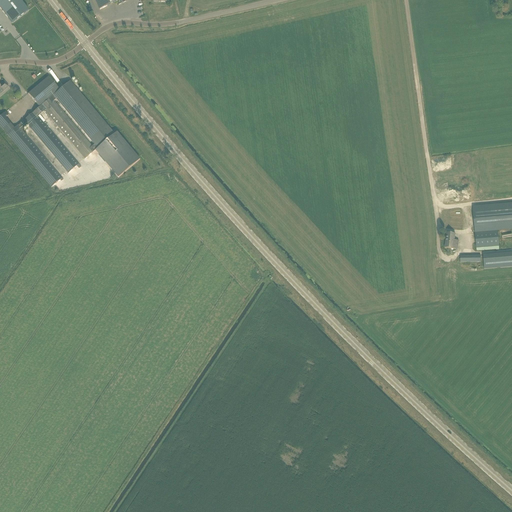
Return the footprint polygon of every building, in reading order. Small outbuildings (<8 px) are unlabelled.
[(19,0),(0,0),(0,8),(12,24),(28,11),(19,0)] [(94,0),(99,10),(115,3),(117,2),(118,1),(120,0),(94,0)] [(93,147),(95,150),(95,151),(118,178),(140,160),(117,132),(114,135),(70,82),(60,91),(60,90),(48,77),(28,94),(39,108),(51,98),(54,101),(56,99),(95,145),(93,147)] [(0,90),(2,89),(4,91),(8,87),(4,82),(0,85),(0,90)] [(95,150),(93,147),(54,101),(51,98),(39,108),(20,124),(7,135),(10,139),(51,188),(60,180),(62,178),(22,131),(27,126),(68,174),(76,166),(79,164),(39,117),(44,112),(85,159),(95,150)] [(2,112),(3,114),(0,116),(0,126),(3,130),(10,124),(5,118),(9,115),(4,110),(2,112)] [(436,166),(433,169),(434,179),(438,180),(438,182),(437,182),(436,184),(438,198),(444,197),(444,198),(452,202),(452,201),(479,198),(476,180),(444,184),(449,180),(448,178),(459,177),(460,178),(463,176),(462,171),(459,170),(460,167),(462,167),(472,160),(475,163),(473,151),(446,155),(447,161),(449,160),(455,163),(437,165),(436,166)] [(511,204),(473,208),(475,232),(511,228),(511,204)] [(488,232),(475,233),(476,248),(499,246),(498,231),(489,232),(488,232)] [(446,233),(445,248),(458,249),(459,241),(458,241),(455,241),(455,240),(455,234),(446,233)] [(496,261),(496,268),(511,267),(511,253),(482,255),(483,261),(496,261)] [(450,291),(445,263),(435,265),(440,293),(450,291)]
